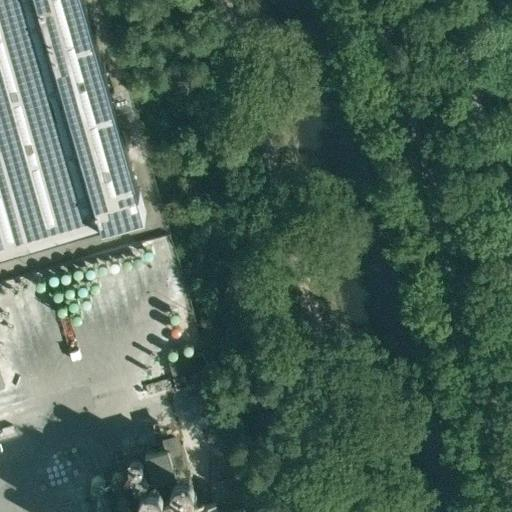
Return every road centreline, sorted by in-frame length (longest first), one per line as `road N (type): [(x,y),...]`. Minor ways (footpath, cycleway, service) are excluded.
road 1 (track): [(377,511),(228,0)]
road 2 (unclassified): [(511,494),(372,0)]
